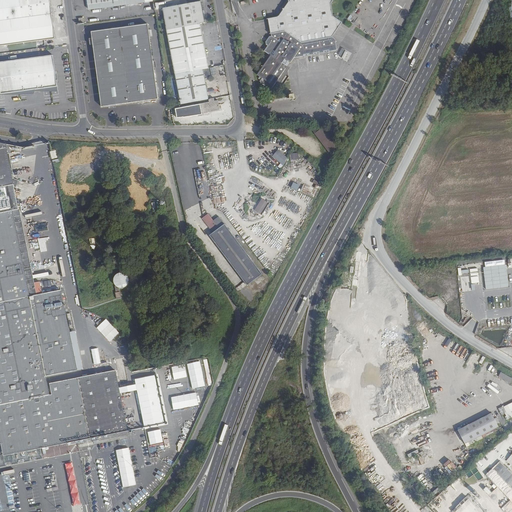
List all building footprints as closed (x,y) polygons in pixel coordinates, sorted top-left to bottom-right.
[(0,0),(0,46),(56,39),(50,0),(0,0)] [(153,0),(87,0),(89,10),(153,1),(153,0)] [(267,21),(270,35),(271,35),(272,37),(269,38),(265,43),(266,46),(268,47),(264,53),(271,57),(258,76),(263,80),(260,83),(268,90),(270,91),(271,91),(272,91),(286,70),(284,68),(289,62),(291,64),(294,59),(335,51),(336,51),(337,50),(337,49),(335,40),(335,39),(332,38),(342,23),(333,17),(330,5),(333,0),(290,0),(289,2),(288,2),(288,3),(284,10),(283,10),(283,12),(279,17),(277,18),(267,21)] [(200,6),(162,14),(166,35),(167,35),(200,29),(204,28),(203,18),(204,18),(203,16),(202,16),(200,6)] [(348,18),(351,21),(357,15),(353,12),(348,18)] [(159,100),(149,25),(92,32),(102,107),(145,102),(159,100)] [(200,29),(167,35),(171,57),(204,51),(200,29)] [(204,51),(171,57),(175,80),(209,74),(204,51)] [(53,56),(0,62),(0,93),(1,93),(1,94),(57,87),(54,60),(53,56)] [(209,74),(175,80),(181,110),(199,106),(208,105),(204,84),(210,83),(209,74)] [(218,106),(214,107),(214,104),(208,105),(209,108),(200,110),(181,113),(183,122),(183,123),(198,120),(211,118),(211,116),(219,114),(218,106)] [(335,145),(320,126),(313,131),(328,150),(335,145)] [(6,143),(0,142),(0,445),(2,445),(34,439),(39,438),(41,450),(128,432),(121,395),(120,389),(116,371),(48,385),(46,377),(78,371),(70,333),(63,299),(59,296),(56,294),(53,291),(43,294),(40,282),(35,282),(28,284),(15,222),(13,210),(0,212),(0,186),(14,184),(6,143)] [(277,149),(272,156),(283,164),(288,158),(277,149)] [(297,151),(288,152),(289,158),(289,161),(289,162),(289,168),(297,168),(297,161),(296,161),(296,157),(297,157),(297,151)] [(293,182),(290,187),(297,190),(300,185),(293,182)] [(260,197),(253,208),(260,213),(267,201),(260,197)] [(207,211),(201,216),(212,231),(218,226),(212,218),(207,211)] [(208,233),(247,283),(262,272),(217,214),(212,218),(218,226),(212,231),(208,233)] [(22,221),(15,222),(28,284),(35,282),(22,221)] [(113,273),(113,287),(127,287),(127,273),(113,273)] [(56,294),(59,296),(63,299),(61,290),(53,291),(56,294)] [(109,342),(119,333),(105,319),(96,328),(109,342)] [(76,332),(70,333),(78,371),(84,369),(76,332)] [(511,378),(500,372),(498,377),(509,383),(511,378)] [(511,416),(511,403),(503,408),(506,414),(509,418),(511,416)] [(503,408),(503,407),(498,409),(501,416),(506,414),(503,408)] [(490,415),(457,431),(465,446),(497,429),(490,415)] [(34,439),(2,445),(4,457),(38,451),(34,439)] [(511,501),(511,473),(499,461),(485,475),(511,501)] [(80,504),(73,467),(65,469),(73,506),(80,504)] [(465,473),(467,477),(478,471),(476,467),(465,473)]
